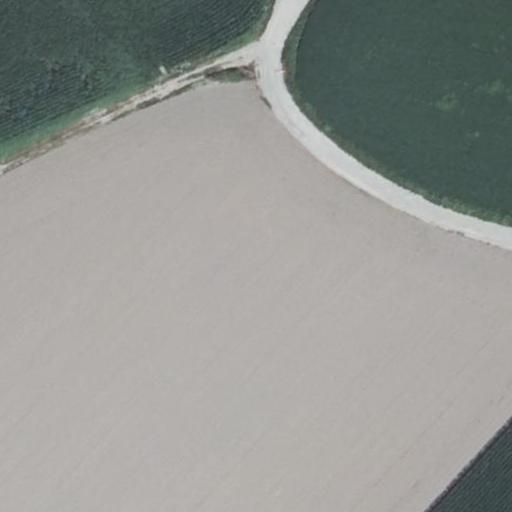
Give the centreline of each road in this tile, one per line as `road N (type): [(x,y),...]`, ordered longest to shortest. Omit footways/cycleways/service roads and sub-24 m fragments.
road 1 (track): [(0,162),(147,88),(224,58),(267,54)]
road 2 (unclassified): [(350,170),(286,99),(267,54),(294,0)]
